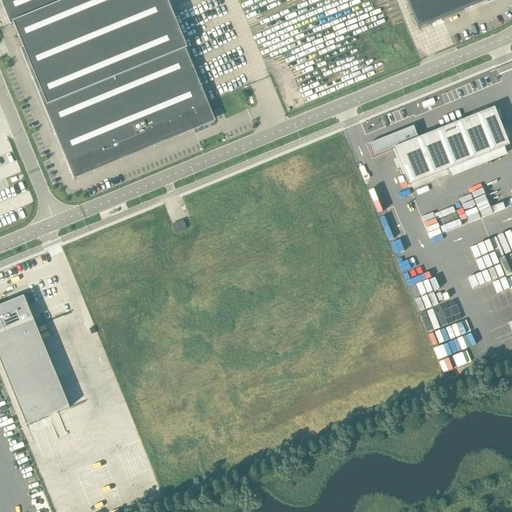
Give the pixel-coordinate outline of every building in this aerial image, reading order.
[(0,0),(11,26),(14,24),(23,47),(20,49),(74,180),(75,180),(75,179),(74,177),(79,176),(79,178),(117,162),(194,130),(191,124),(210,116),(206,106),(207,106),(184,50),(186,49),(188,49),(167,0),(0,0)] [(407,0),(419,29),(465,10),(464,10),(483,2),(486,0),(407,0)] [(413,127),(368,145),(373,156),(393,148),(408,186),(509,145),(494,108),(418,139),(413,127)] [(187,229),(183,220),(172,225),(176,233),(187,229)] [(15,300),(0,305),(0,360),(27,426),(70,408),(35,324),(38,323),(37,320),(34,321),(24,296),(20,298),(19,295),(14,298),(15,300)]
